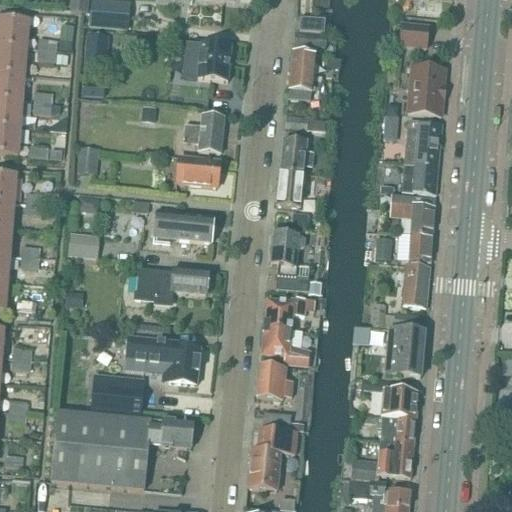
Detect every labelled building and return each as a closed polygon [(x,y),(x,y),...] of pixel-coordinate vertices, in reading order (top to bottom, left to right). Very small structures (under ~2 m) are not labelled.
[(68,0),(67,16),(85,18),(86,0),(68,0)] [(86,31),(127,35),(129,7),(88,3),(86,31)] [(298,21),(296,37),(298,37),(323,39),(325,23),(298,21)] [(0,23),(0,47),(26,49),(28,25),(0,23)] [(60,29),(58,54),(70,55),(73,31),(71,30),(60,29)] [(399,29),(397,51),(424,53),(425,31),(399,29)] [(316,39),(306,38),(292,37),(291,50),(315,52),(316,39)] [(81,75),(104,77),(107,40),(84,38),(81,75)] [(36,44),(35,56),(53,57),(54,45),(36,44)] [(184,46),(180,83),(194,84),(226,88),(230,51),(198,48),(184,46)] [(0,47),(0,75),(24,77),(26,49),(0,47)] [(285,95),(286,95),(285,105),(308,107),(313,57),(290,55),(285,95)] [(52,67),(53,57),(35,56),(35,66),(52,67)] [(55,59),(54,69),(65,70),(66,60),(55,59)] [(443,73),(410,71),(406,119),(439,121),(440,103),(442,104),(443,91),(441,91),(443,73)] [(0,75),(0,102),(21,104),(24,77),(0,75)] [(82,85),(81,100),(101,101),(102,87),(82,85)] [(32,97),(32,106),(49,108),(50,98),(32,97)] [(0,102),(0,131),(19,133),(21,104),(0,102)] [(49,120),(49,108),(32,106),(31,119),(49,120)] [(49,108),(49,120),(58,118),(59,109),(49,108)] [(387,109),(386,120),(397,121),(398,110),(387,109)] [(140,124),(156,125),(157,113),(140,112),(140,124)] [(384,120),(383,135),(396,136),(397,123),(397,122),(397,121),(386,120),(384,120)] [(196,150),(195,156),(219,158),(222,123),(198,121),(197,132),(182,130),(180,149),(196,150)] [(311,138),(312,125),(290,123),(288,136),(311,138)] [(405,126),(402,169),(437,172),(440,129),(405,126)] [(0,160),(17,162),(19,133),(0,131),(0,160)] [(281,143),(278,178),(303,179),(303,173),(301,173),(302,162),(307,162),(308,157),(303,156),(304,145),(281,143)] [(28,152),(27,163),(45,164),(46,156),(46,153),(28,152)] [(95,179),(98,154),(78,152),(75,177),(95,179)] [(59,157),(46,156),(45,164),(58,165),(59,157)] [(176,163),(174,189),(215,193),(217,167),(176,163)] [(435,201),(437,172),(402,169),(399,198),(435,201)] [(0,178),(0,204),(13,206),(15,180),(0,178)] [(300,186),(302,187),(303,179),(278,178),(274,212),(297,214),(298,205),(303,205),(304,191),(299,190),(300,186)] [(380,190),(379,198),(392,199),(393,191),(380,190)] [(42,200),(41,210),(56,211),(59,211),(60,199),(57,198),(42,197),(42,200)] [(24,198),(23,209),(41,210),(42,200),(24,198)] [(409,225),(408,239),(431,240),(433,212),(430,212),(431,203),(391,200),(380,199),(379,209),(390,210),(389,221),(401,222),(401,224),(409,225)] [(0,204),(0,231),(11,233),(13,206),(0,204)] [(40,222),(41,210),(23,209),(22,220),(40,222)] [(153,214),(152,232),(150,244),(209,250),(212,224),(178,221),(179,217),(153,214)] [(305,232),(307,219),(291,218),(290,230),(305,232)] [(0,231),(0,259),(9,261),(11,233),(0,231)] [(271,238),(268,270),(277,271),(274,294),(305,297),(307,285),(293,283),(294,274),(293,274),(295,256),(302,254),(302,246),(296,242),(297,240),(271,238)] [(429,270),(431,240),(408,239),(406,268),(429,270)] [(389,265),(391,245),(375,244),(374,264),(389,265)] [(68,246),(66,261),(69,261),(97,264),(97,257),(98,249),(68,246)] [(20,252),(19,261),(37,262),(38,253),(20,252)] [(0,259),(0,285),(7,286),(9,261),(0,259)] [(36,275),(37,262),(19,261),(18,274),(36,275)] [(403,272),(400,310),(425,313),(428,274),(403,272)] [(155,306),(155,309),(170,310),(171,298),(204,301),(206,277),(171,274),(170,278),(137,275),(135,298),(133,297),(132,304),(155,306)] [(308,286),(307,299),(312,299),(319,300),(320,288),(313,287),(308,286)] [(65,296),(64,312),(81,313),(82,297),(65,296)] [(265,305),(262,333),(290,336),(291,321),(303,323),(304,304),(293,303),(292,308),(265,305)] [(15,306),(14,317),(33,318),(33,307),(15,306)] [(371,309),(369,332),(381,333),(383,310),(371,309)] [(419,322),(395,320),(394,333),(418,335),(419,322)] [(137,330),(135,344),(136,344),(144,345),(145,346),(145,344),(167,346),(168,333),(151,332),(146,331),(137,330)] [(259,361),(283,363),(282,371),(306,373),(308,357),(288,351),(290,336),(262,333),(259,361)] [(383,380),(418,383),(422,338),(387,335),(383,380)] [(126,344),(123,374),(141,377),(161,379),(160,386),(194,390),(198,354),(170,351),(167,351),(167,348),(145,346),(144,345),(136,344),(135,344),(127,343),(126,344)] [(11,353),(10,364),(29,366),(30,355),(11,353)] [(28,376),(29,366),(10,364),(10,375),(28,376)] [(258,372),(255,403),(281,406),(282,403),(290,404),(292,387),(283,386),(285,375),(258,372)] [(89,413),(136,419),(139,395),(140,385),(93,380),(89,413)] [(360,385),(359,394),(380,396),(380,398),(379,417),(378,421),(382,422),(387,422),(396,423),(411,424),(415,425),(417,398),(401,397),(402,388),(360,385)] [(7,406),(6,417),(25,419),(28,419),(29,408),(7,406)] [(149,425),(139,424),(55,416),(47,487),(142,497),(147,451),(170,454),(171,451),(188,452),(191,431),(160,427),(159,433),(148,432),(149,425)] [(24,430),(25,419),(6,417),(5,428),(24,430)] [(261,418),(260,433),(287,436),(289,422),(261,418)] [(363,421),(363,428),(374,430),(374,433),(379,434),(377,445),(385,446),(394,447),(400,447),(412,449),(415,425),(411,424),(396,423),(387,422),(382,422),(378,421),(375,421),(371,421),(371,422),(363,421)] [(290,428),(289,435),(301,437),(302,429),(290,428)] [(275,498),(279,460),(293,461),(294,437),(256,433),(254,455),(248,454),(244,494),(275,498)] [(376,468),(375,480),(397,482),(410,483),(412,449),(400,447),(394,447),(385,446),(377,445),(376,457),(376,468)] [(24,462),(2,461),(1,472),(23,474),(24,462)] [(377,509),(377,511),(407,511),(408,511),(407,511),(408,498),(383,496),(384,488),(376,487),(348,485),(346,503),(381,506),(381,509),(377,509)]
